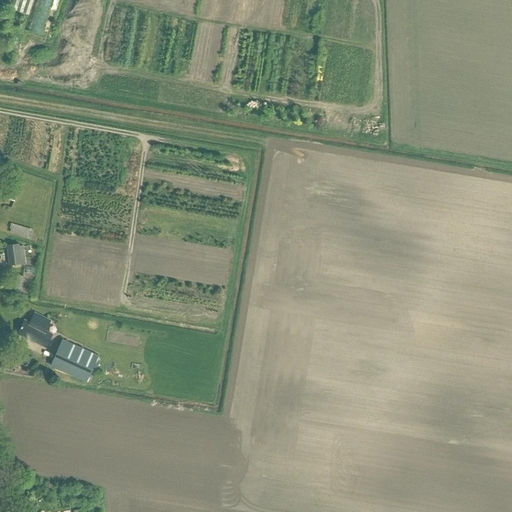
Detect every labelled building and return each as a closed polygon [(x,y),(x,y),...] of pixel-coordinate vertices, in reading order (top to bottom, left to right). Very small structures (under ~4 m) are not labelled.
[(13,0),(11,8),(29,15),(34,0),(13,0)] [(37,0),(29,31),(42,35),(52,0),(37,0)] [(20,186),(10,183),(5,198),(15,201),(20,186)] [(9,232),(30,238),(33,229),(11,223),(9,232)] [(19,244),(7,246),(10,266),(22,265),(19,244)] [(14,292),(21,293),(23,276),(17,275),(14,292)] [(51,320),(35,312),(29,322),(25,319),(17,333),(46,348),(53,334),(45,330),(51,320)] [(98,356),(62,340),(50,365),(87,381),(98,356)]
